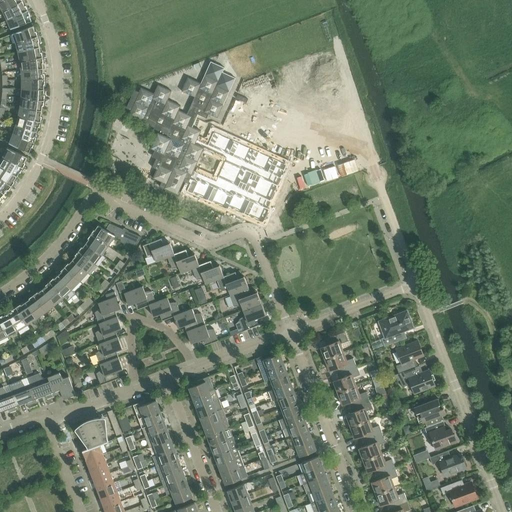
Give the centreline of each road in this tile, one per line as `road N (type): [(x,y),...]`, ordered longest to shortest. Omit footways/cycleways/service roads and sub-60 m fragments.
road 1 (residential): [(0,295),(100,195),(206,242),(250,235),(292,332)]
road 2 (residential): [(502,511),(415,284)]
road 3 (residential): [(0,218),(27,187),(55,120),(57,58),(38,0)]
road 4 (residential): [(359,511),(292,332)]
road 5 (residential): [(135,390),(132,317),(170,334),(197,367)]
road 6 (residential): [(216,511),(166,378)]
road 7 (residential): [(292,332),(415,284)]
